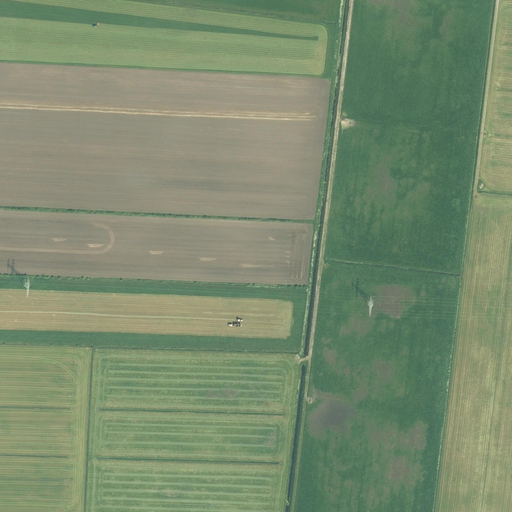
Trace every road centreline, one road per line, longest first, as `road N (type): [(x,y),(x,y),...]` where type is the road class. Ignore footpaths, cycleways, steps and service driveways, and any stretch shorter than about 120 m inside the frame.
road 1 (track): [(351,0),(306,360)]
road 2 (track): [(496,0),(472,195),(478,202)]
